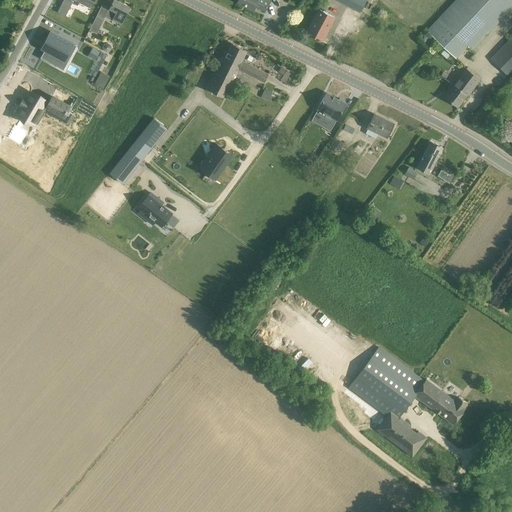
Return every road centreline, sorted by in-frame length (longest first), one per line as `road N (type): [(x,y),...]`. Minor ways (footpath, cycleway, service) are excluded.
road 1 (secondary): [(511,168),(437,122),(188,0)]
road 2 (track): [(428,511),(473,450),(511,416)]
